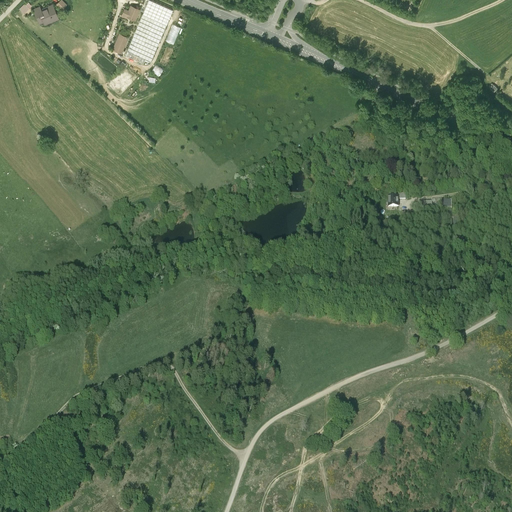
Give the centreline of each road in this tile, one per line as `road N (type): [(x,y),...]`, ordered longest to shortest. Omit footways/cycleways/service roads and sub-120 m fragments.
road 1 (secondary): [(187,0),(511,143)]
road 2 (track): [(244,463),(173,358),(79,395),(0,472)]
road 3 (track): [(289,511),(319,430),(369,397),(446,377),(473,379),(500,396),(511,419)]
road 4 (track): [(511,171),(274,200)]
road 5 (track): [(357,0),(428,25),(501,0)]
road 6 (track): [(318,456),(374,448),(388,434),(389,412),(369,397)]
